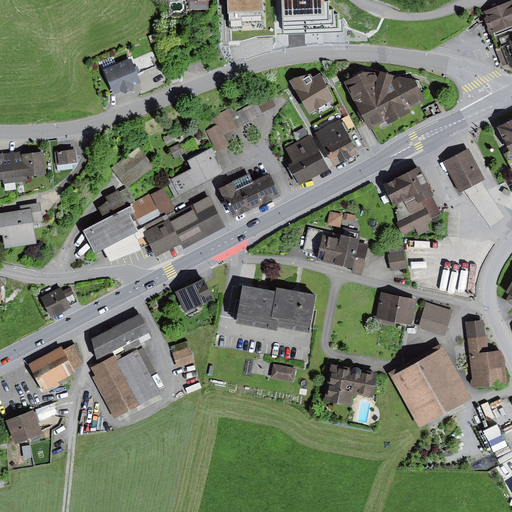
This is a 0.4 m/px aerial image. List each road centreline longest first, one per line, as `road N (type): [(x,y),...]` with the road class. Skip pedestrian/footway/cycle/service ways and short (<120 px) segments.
road 1 (tertiary): [(0,131),(93,123),(260,63),(331,52),(452,65),(477,76),(499,101)]
road 2 (primary): [(499,101),(230,240)]
road 3 (residential): [(490,309),(294,261),(243,257),(230,240)]
road 4 (primary): [(143,285),(0,359)]
road 5 (residential): [(143,285),(124,272),(52,279),(0,272)]
road 6 (residential): [(475,0),(423,16),(382,13),(356,0)]
